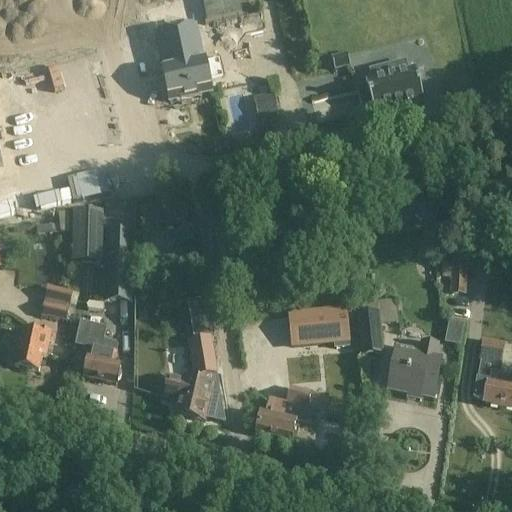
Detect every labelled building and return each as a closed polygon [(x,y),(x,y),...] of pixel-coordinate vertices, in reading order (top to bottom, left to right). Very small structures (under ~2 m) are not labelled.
[(67,0),(53,0),(55,11),(69,9),(67,0)] [(201,0),(207,26),(212,25),(212,24),(242,18),(238,0),(201,0)] [(256,25),(272,22),(269,9),(254,11),(256,25)] [(197,27),(155,36),(169,104),(212,95),(208,78),(217,76),(213,58),(204,60),(204,59),(200,39),(197,27)] [(347,56),(332,60),(335,73),(350,69),(347,56)] [(370,72),(373,81),(365,83),(366,88),(357,91),(363,114),(372,112),(374,117),(424,104),(415,70),(408,72),(405,63),(370,72)] [(260,130),(258,86),(237,87),(239,131),(260,130)] [(386,211),(430,207),(427,173),(383,177),(386,211)] [(146,207),(140,208),(145,230),(167,225),(163,207),(163,203),(146,207)] [(104,275),(104,304),(115,305),(134,305),(135,235),(136,235),(136,206),(106,206),(105,223),(105,232),(105,234),(104,275)] [(69,213),(59,214),(61,233),(71,232),(69,213)] [(73,216),(73,265),(101,265),(101,232),(105,232),(105,223),(102,222),(102,216),(73,216)] [(60,226),(37,228),(38,237),(60,235),(60,226)] [(12,243),(0,245),(0,254),(14,252),(12,243)] [(458,256),(456,293),(471,294),(473,257),(458,256)] [(346,272),(334,272),(335,292),(349,291),(349,290),(349,273),(349,272),(346,272)] [(367,274),(349,273),(349,290),(368,290),(368,274),(367,274)] [(49,290),(45,302),(46,302),(69,307),(71,308),(74,295),(49,290)] [(46,302),(44,306),(69,312),(69,307),(46,302)] [(43,306),(40,318),(66,324),(69,312),(44,306),(43,306)] [(350,346),(347,311),(288,316),(291,350),(350,346)] [(357,316),(356,316),(361,360),(385,357),(381,328),(379,314),(357,316)] [(81,325),(76,348),(91,351),(89,362),(88,362),(84,380),(116,387),(117,383),(120,381),(121,376),(119,373),(120,369),(114,368),(116,357),(100,353),(106,331),(81,325)] [(8,353),(6,366),(14,368),(14,369),(30,373),(36,374),(38,375),(41,359),(45,360),(51,336),(37,333),(36,338),(21,334),(17,354),(8,353)] [(424,345),(422,356),(442,360),(444,346),(445,344),(426,340),(425,345),(424,345)] [(218,374),(213,342),(195,345),(192,346),(198,378),(218,374)] [(483,378),(479,399),(491,401),(491,403),(511,406),(511,375),(506,374),(510,348),(490,344),(487,362),(484,379),(483,378)] [(442,360),(422,356),(402,352),(395,390),(439,398),(446,361),(445,361),(442,360)] [(168,379),(164,397),(178,400),(174,417),(205,425),(206,421),(224,426),(218,395),(213,393),(213,390),(215,384),(185,377),(184,383),(182,382),(168,379)] [(261,416),(256,437),(291,445),(292,441),(296,441),(299,430),(294,429),(295,424),(292,423),(295,409),(306,411),(310,396),(290,391),(286,407),(270,403),(266,418),(261,416)]
